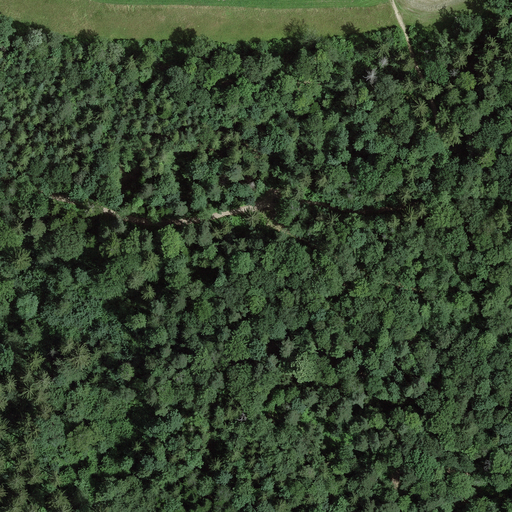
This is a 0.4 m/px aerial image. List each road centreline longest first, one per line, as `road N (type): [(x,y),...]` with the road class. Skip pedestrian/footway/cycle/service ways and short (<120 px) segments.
road 1 (track): [(272,209),(284,200),(372,211),(419,203),(434,189),(440,158),(433,107),(389,0)]
road 2 (track): [(0,175),(152,224),(272,209)]
road 3 (track): [(272,209),(311,246),(381,280),(511,300)]
